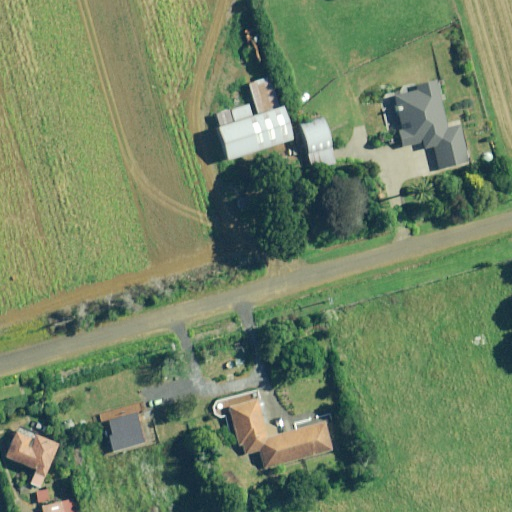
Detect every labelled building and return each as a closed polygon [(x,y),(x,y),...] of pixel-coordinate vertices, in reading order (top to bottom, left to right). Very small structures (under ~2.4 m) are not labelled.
[(289,139),(269,77),(241,86),(247,105),(214,115),(218,126),(214,127),(224,160),(289,139)] [(444,127),(432,81),(413,86),(414,91),(391,97),(399,130),(396,130),(400,148),(420,143),(421,149),(431,147),(437,170),(466,163),(457,124),(444,127)] [(334,163),(320,118),(297,125),(311,170),(334,163)] [(141,366),(116,373),(128,416),(153,409),(141,366)] [(256,394),(221,404),(233,446),(240,445),(243,455),(254,452),(259,472),(330,452),(322,422),(277,434),(265,426),(256,394)] [(113,402),(111,396),(90,400),(92,407),(113,402)] [(16,426),(3,457),(44,475),(57,445),(16,426)] [(45,490),(34,492),(35,502),(47,501),(45,490)] [(73,511),(70,497),(38,504),(39,511),(73,511)]
